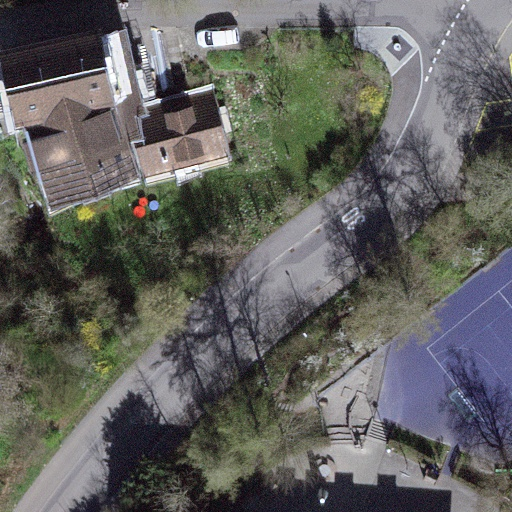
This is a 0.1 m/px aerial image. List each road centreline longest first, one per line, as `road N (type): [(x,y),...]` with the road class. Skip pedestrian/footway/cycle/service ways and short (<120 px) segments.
road 1 (residential): [(75,511),(225,340),(405,185),(459,57),(491,5)]
road 2 (residential): [(491,5),(118,11),(0,33)]
